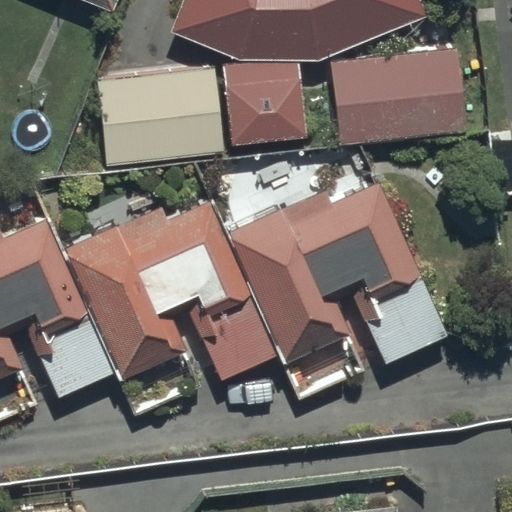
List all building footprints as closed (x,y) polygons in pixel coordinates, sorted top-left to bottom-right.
[(83,0),(108,10),(112,0),(83,0)] [(313,60),(420,15),(414,0),(178,0),(165,31),(234,59),(313,60)] [(451,49),(326,59),(336,140),(457,130),(451,49)] [(296,64),(218,65),(219,115),(225,115),(225,140),(297,139),(296,64)] [(94,75),(101,164),(217,156),(211,68),(94,75)] [(320,189),(221,233),(276,355),(278,361),(342,333),(327,300),(347,291),(380,364),(444,335),(374,180),(326,201),(320,189)] [(276,355),(221,233),(207,199),(163,218),(158,207),(62,250),(116,371),(117,375),(179,348),(165,316),(185,307),(217,380),(276,355)] [(116,371),(62,250),(44,216),(0,236),(0,376),(20,368),(5,335),(21,328),(52,399),(116,371)]
